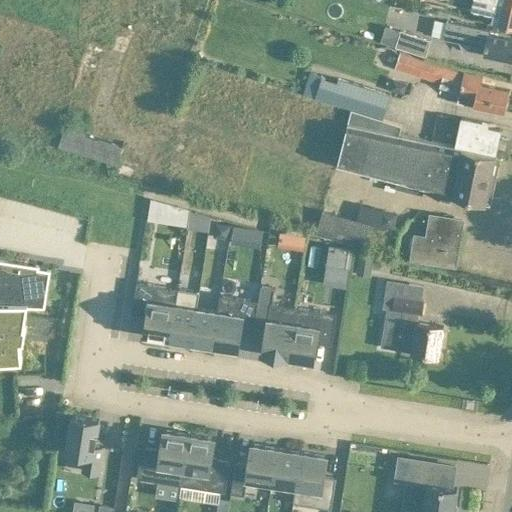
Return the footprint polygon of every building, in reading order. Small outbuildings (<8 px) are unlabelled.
[(511,25),(511,4),(493,0),(449,0),(449,3),(492,13),(491,21),(511,25)] [(482,53),(511,59),(511,37),(486,32),(487,28),(445,20),(441,38),(483,46),(482,53)] [(399,29),(394,46),(424,55),(430,38),(399,29)] [(480,82),(481,78),(482,74),(463,70),(462,72),(400,51),(395,67),(438,81),(438,85),(458,92),(456,101),(503,111),(508,88),(480,82)] [(382,119),(389,95),(338,79),(336,85),(309,76),(303,95),(341,107),(351,110),(382,119)] [(485,203),(495,158),(496,154),(455,145),(399,133),(401,125),(382,119),(351,110),(337,165),(424,188),(423,192),(451,199),(452,195),(485,203)] [(496,154),(499,140),(501,129),(481,125),(482,121),(461,117),(455,145),(496,154)] [(64,127),(58,146),(117,165),(123,146),(64,127)] [(162,189),(176,192),(192,135),(178,131),(162,189)] [(176,217),(174,224),(187,226),(191,204),(178,202),(176,217)] [(322,210),(321,215),(316,234),(363,247),(370,223),(322,210)] [(412,258),(454,265),(462,220),(431,215),(427,238),(415,236),(412,258)] [(209,216),(207,230),(225,234),(227,219),(209,216)] [(329,244),(326,264),(346,267),(349,248),(329,244)] [(0,305),(4,306),(27,306),(45,307),(51,270),(39,268),(39,266),(0,259),(0,305)] [(377,260),(374,275),(386,277),(389,262),(377,260)] [(442,325),(416,321),(417,313),(419,313),(421,299),(402,296),(404,283),(388,280),(383,307),(387,308),(403,310),(397,349),(412,351),(437,355),(442,325)] [(170,339),(178,288),(137,281),(132,313),(147,315),(144,335),(170,339)] [(191,343),(197,307),(199,291),(178,288),(170,339),(191,343)] [(258,301),(253,332),(265,334),(262,354),(288,358),(296,306),(270,302),(272,291),(260,289),(258,301)] [(213,346),(221,295),(220,295),(217,310),(197,307),(191,343),(213,346)] [(258,301),(221,295),(213,346),(238,350),(241,330),(253,332),(258,301)] [(24,327),(26,314),(27,306),(4,306),(0,305),(0,363),(21,362),(20,344),(24,343),(26,327),(24,327)] [(337,313),(296,306),(288,358),(313,362),(317,342),(332,344),(337,313)] [(83,469),(99,472),(103,446),(95,444),(99,420),(72,415),(67,451),(86,454),(83,469)] [(181,485),(189,433),(163,429),(160,449),(142,446),(137,478),(181,485)] [(215,438),(189,433),(181,485),(225,492),(230,460),(212,457),(215,438)] [(271,483),(277,447),(251,443),(248,463),(236,461),(231,493),(244,495),(247,479),(271,483)] [(296,487),(301,451),(277,447),(271,483),(296,487)] [(328,455),(301,451),(296,487),(293,502),(332,508),(336,478),(325,476),(328,455)] [(399,455),(395,479),(412,482),(413,482),(410,498),(424,500),(422,511),(453,511),(457,487),(453,487),(431,483),(435,461),(399,455)]
